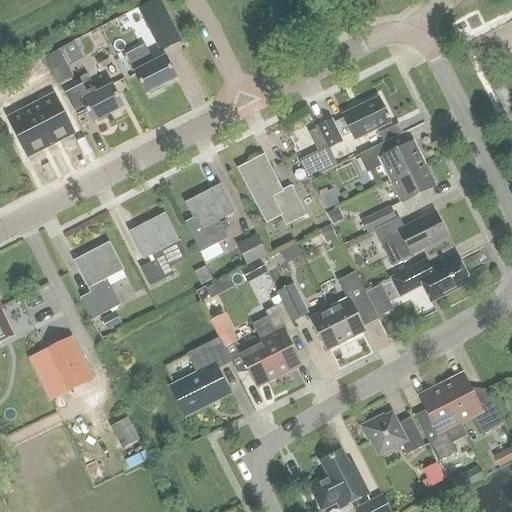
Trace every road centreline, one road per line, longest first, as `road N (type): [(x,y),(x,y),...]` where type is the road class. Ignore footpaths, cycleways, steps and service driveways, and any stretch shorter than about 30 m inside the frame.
road 1 (unclassified): [(258,464),(274,442),(511,295)]
road 2 (residential): [(0,231),(244,105)]
road 3 (unclassified): [(511,206),(428,43),(411,32)]
road 4 (residential): [(244,105),(382,34),(411,32)]
